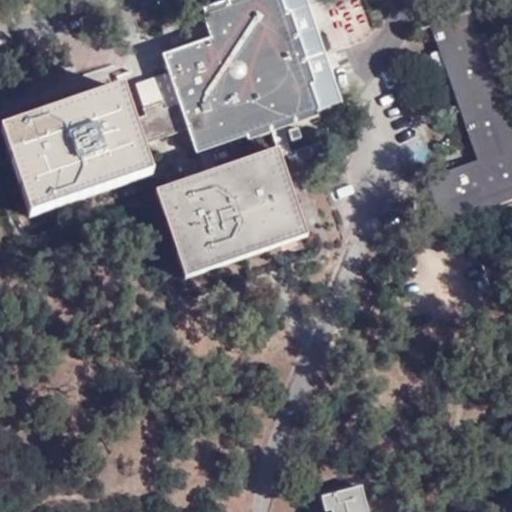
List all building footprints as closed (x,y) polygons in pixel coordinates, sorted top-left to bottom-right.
[(208,40),(159,57),(174,95),(187,132),(193,154),(245,136),(248,143),(319,119),(317,113),(341,104),(304,0),(233,0),(202,11),(204,15),(199,17),(208,40)] [(511,199),(511,127),(470,11),(430,24),(478,159),(435,175),(427,183),(441,223),(511,199)] [(114,95),(0,134),(0,148),(25,218),(139,178),(130,152),(187,132),(174,95),(141,106),(144,116),(124,123),(114,95)] [(275,152),(152,194),(181,281),(305,239),(275,152)] [(358,511),(351,488),(313,499),(316,511),(358,511)]
